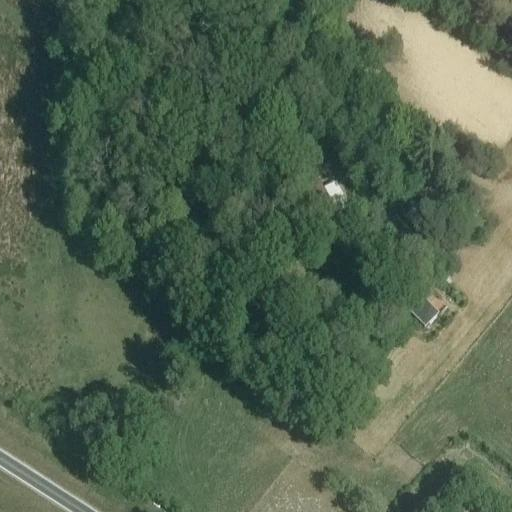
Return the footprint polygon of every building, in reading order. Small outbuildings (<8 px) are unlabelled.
[(284,0),(312,25),(334,0),(284,0)] [(297,163),(295,172),(304,175),(303,180),(314,183),(318,169),(297,163)] [(320,193),(334,219),(352,210),(338,183),(320,193)] [(388,217),(417,251),(444,228),(415,194),(388,217)] [(281,272),(294,290),(313,278),(300,259),(281,272)] [(334,273),(297,296),(309,315),(345,293),(334,273)] [(407,310),(424,329),(447,308),(430,289),(407,310)]
